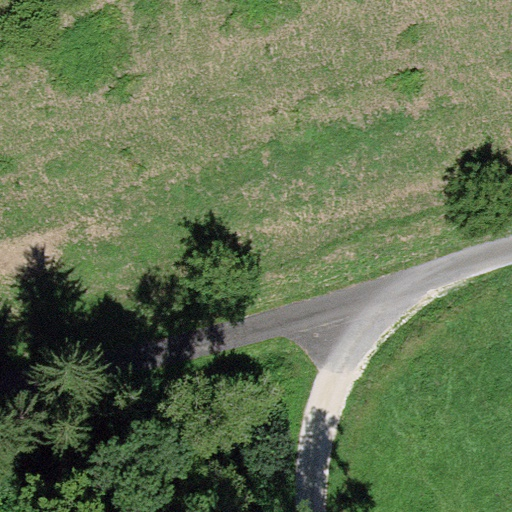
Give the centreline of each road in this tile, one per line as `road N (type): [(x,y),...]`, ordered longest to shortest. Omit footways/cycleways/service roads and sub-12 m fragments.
road 1 (residential): [(511,251),(366,296),(0,378)]
road 2 (track): [(327,511),(317,422),(366,296)]
